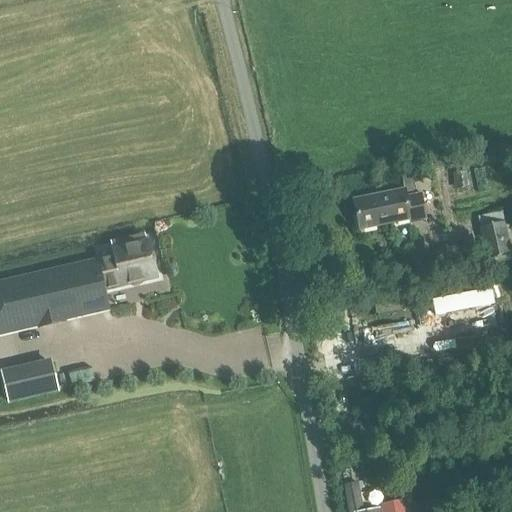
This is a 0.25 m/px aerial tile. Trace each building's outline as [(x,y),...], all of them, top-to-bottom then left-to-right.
[(409,223),(426,219),(419,187),(417,179),(410,180),(409,172),(402,174),(405,190),(354,201),(360,230),(408,219),(409,223)] [(466,174),(454,176),(456,191),(469,189),(466,174)] [(488,259),(511,254),(505,223),(481,228),(488,259)] [(111,248),(113,256),(0,283),(0,332),(39,323),(40,327),(63,321),(62,318),(109,306),(104,287),(157,274),(148,239),(111,248)] [(442,298),(432,300),(436,317),(445,315),(442,298)] [(377,317),(404,311),(402,300),(375,306),(377,317)] [(52,364),(29,369),(35,397),(58,391),(52,364)] [(408,511),(407,504),(364,511),(358,511),(356,503),(361,502),(358,483),(345,486),(349,511),(408,511)]
